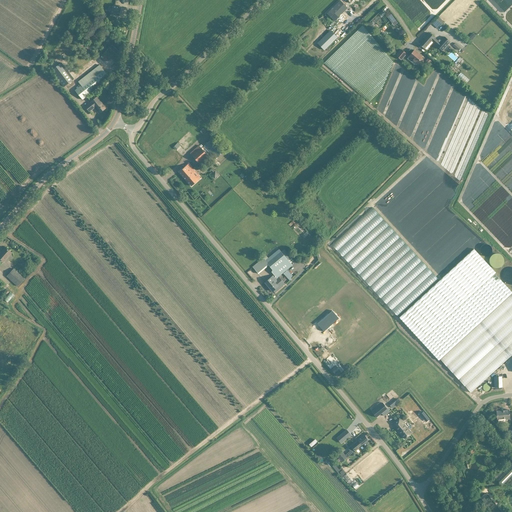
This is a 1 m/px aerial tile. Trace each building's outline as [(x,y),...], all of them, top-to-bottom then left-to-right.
[(327,13),(334,21),(348,8),(340,0),(327,13)] [(124,8),(113,6),(112,14),(122,16),(124,8)] [(346,20),(341,25),(350,33),(355,28),(346,20)] [(324,37),(330,43),(337,37),(330,30),(324,37)] [(442,51),(450,42),(445,36),(441,40),(440,39),(438,41),(435,38),(433,36),(429,33),(419,44),(425,49),(432,41),(437,45),(436,46),(442,51)] [(112,45),(109,48),(118,56),(120,53),(112,45)] [(396,55),(401,60),(407,54),(401,49),(396,55)] [(410,49),(407,53),(407,55),(409,56),(407,58),(411,62),(412,63),(414,61),(417,63),(422,57),(414,50),(414,51),(412,49),(410,49)] [(455,66),(459,70),(466,62),(462,58),(455,66)] [(74,79),(61,63),(51,70),(64,87),(74,79)] [(110,78),(107,74),(100,65),(78,81),(81,85),(75,90),(79,96),(82,100),(110,78)] [(99,113),(106,108),(97,97),(85,106),(89,112),(95,107),(99,113)] [(225,150),(214,137),(204,146),(216,158),(225,150)] [(199,145),(190,153),(201,166),(210,158),(199,145)] [(217,184),(238,164),(231,157),(210,177),(217,184)] [(201,178),(189,164),(183,169),(179,172),(192,186),(195,183),(201,178)] [(312,234),(302,225),(296,231),(306,240),(312,234)] [(0,253),(0,257),(2,259),(4,262),(12,253),(9,251),(6,247),(0,253)] [(277,278),(279,276),(292,265),(290,263),(293,261),(284,249),(281,252),(278,249),(269,257),(267,256),(266,255),(263,258),(257,263),(253,267),(259,274),(269,265),(270,266),(273,269),(272,272),(274,275),(277,278)] [(471,393),(511,354),(511,292),(494,274),(496,272),(474,249),(399,317),(439,360),(440,359),(471,393)] [(6,276),(18,286),(25,278),(13,268),(6,276)] [(287,270),(284,273),(285,275),(287,277),(290,280),(293,276),(287,270)] [(283,282),(280,277),(279,277),(277,279),(274,275),(265,282),(272,291),(283,282)] [(6,299),(10,303),(17,297),(13,293),(6,299)] [(352,318),(356,314),(364,307),(355,298),(347,305),(344,309),(352,318)] [(332,310),(317,324),(324,331),(339,318),(332,310)] [(380,319),(374,312),(372,310),(361,322),(362,323),(369,330),(380,319)] [(345,329),(351,323),(347,319),(341,324),(345,329)] [(401,402),(398,398),(389,405),(392,408),(401,402)] [(372,411),(376,417),(382,413),(384,416),(390,411),(383,403),(372,411)] [(496,411),(497,416),(497,419),(506,418),(506,419),(510,419),(510,415),(509,410),(496,411)] [(412,433),(400,418),(393,424),(404,439),(412,433)] [(350,435),(346,430),(337,438),(341,443),(350,435)] [(342,462),(355,451),(369,440),(365,435),(359,441),(360,442),(358,444),(356,442),(348,449),(350,451),(345,455),(341,450),(336,454),(342,462)] [(339,474),(341,472),(335,465),(332,465),(339,474)] [(511,467),(499,481),(503,484),(511,474),(511,467)] [(348,484),(349,483),(351,485),(355,482),(348,472),(342,477),(348,484)] [(462,498),(460,493),(455,496),(456,498),(454,500),(455,502),(462,498)] [(464,507),(470,502),(467,498),(460,503),(464,507)]
